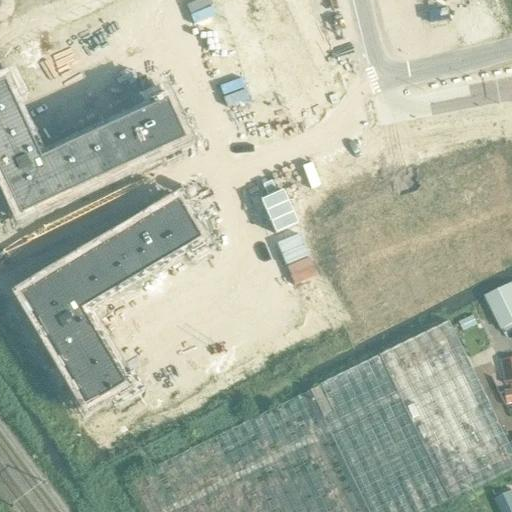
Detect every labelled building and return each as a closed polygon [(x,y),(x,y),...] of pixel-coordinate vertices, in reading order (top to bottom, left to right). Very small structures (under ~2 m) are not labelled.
[(0,185),(2,185),(18,219),(183,143),(165,104),(153,110),(39,162),(9,97),(3,85),(0,85),(0,185)] [(25,306),(19,309),(25,320),(31,316),(40,330),(37,332),(43,342),(46,340),(58,360),(55,362),(61,372),(64,371),(72,384),(69,386),(75,396),(78,394),(86,408),(114,392),(123,386),(123,385),(79,313),(186,249),(199,242),(177,205),(20,298),(25,306)] [(499,291),(485,298),(501,330),(511,325),(511,287),(511,285),(499,291)] [(473,316),(459,323),(464,332),(477,325),(473,316)] [(423,511),(511,468),(511,450),(451,324),(318,387),(319,389),(126,482),(140,511),(423,511)] [(511,511),(511,492),(495,500),(500,511),(511,511)]
